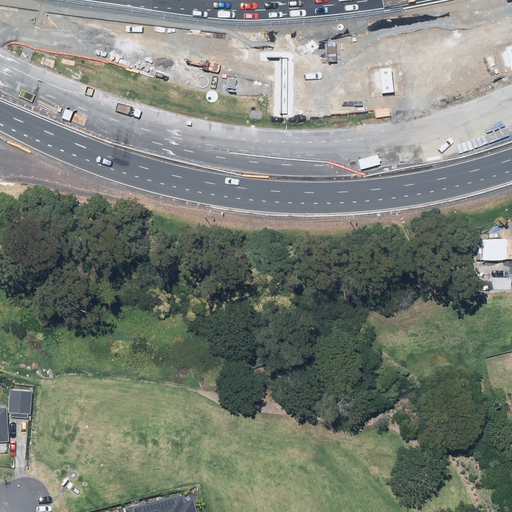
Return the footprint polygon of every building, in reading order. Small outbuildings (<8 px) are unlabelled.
[(272,12),(265,0),(239,0),(224,8),(244,45),(262,35),(256,24),(267,18),(265,15),(272,12)] [(287,0),(296,15),(318,2),(320,5),(329,0),(287,0)] [(441,0),(439,10),(457,15),(460,0),(441,0)] [(316,27),(307,12),(295,18),(304,34),(316,27)] [(275,51),(273,43),(252,48),(254,57),(275,51)] [(511,235),(488,235),(488,265),(511,264),(511,235)] [(31,391),(8,389),(6,412),(9,413),(8,417),(28,418),(28,414),(29,414),(31,391)] [(178,497),(124,509),(124,511),(191,511),(190,504),(180,506),(178,497)]
